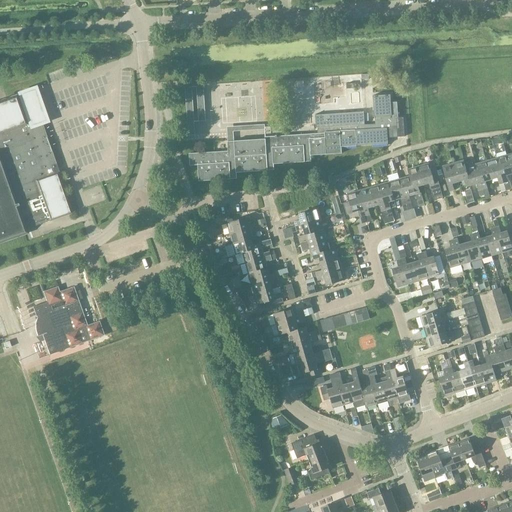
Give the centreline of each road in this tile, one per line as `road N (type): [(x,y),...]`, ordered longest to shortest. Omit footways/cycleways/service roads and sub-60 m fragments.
road 1 (residential): [(139,23),(468,1)]
road 2 (residential): [(334,430),(284,398),(207,262),(175,224)]
road 3 (residential): [(382,291),(372,241),(511,196)]
road 4 (unclassified): [(134,198),(150,139),(139,23)]
road 5 (unclassified): [(0,276),(99,240),(134,198)]
road 6 (residential): [(420,511),(509,483),(490,430)]
road 7 (residential): [(432,428),(395,306),(382,291)]
road 8 (residential): [(289,506),(353,482),(334,430)]
